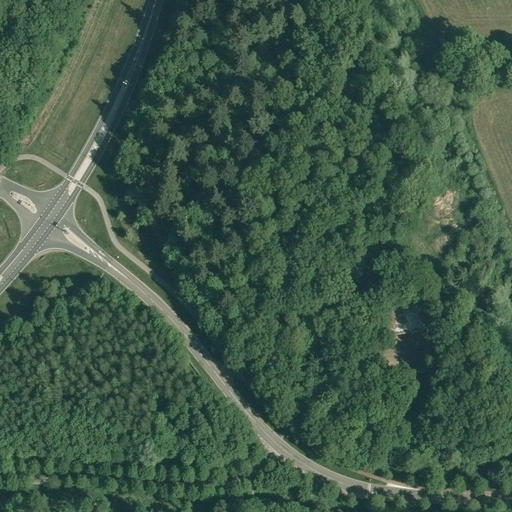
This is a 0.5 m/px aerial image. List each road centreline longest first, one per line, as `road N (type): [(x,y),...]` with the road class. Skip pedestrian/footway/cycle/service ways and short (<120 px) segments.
road 1 (unclassified): [(279,447),(258,472),(227,488),(0,482)]
road 2 (secondary): [(108,264),(186,335),(279,447)]
road 3 (secondary): [(279,447),(313,471),(367,491),(511,500)]
road 4 (primary): [(58,217),(107,138),(134,63)]
road 5 (primary): [(134,63),(48,209)]
